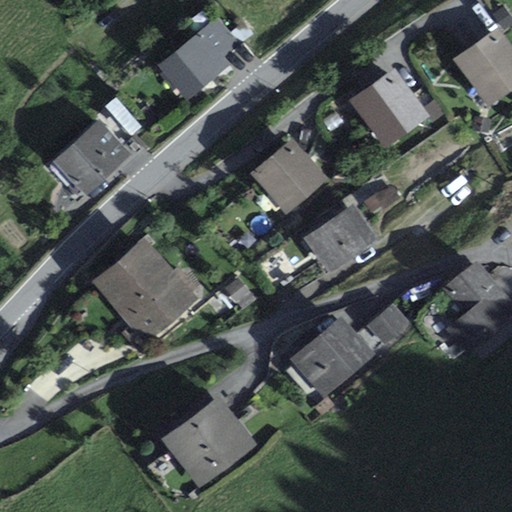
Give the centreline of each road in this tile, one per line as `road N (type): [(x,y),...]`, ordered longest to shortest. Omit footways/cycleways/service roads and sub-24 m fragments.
road 1 (residential): [(511,258),(490,254),(415,272),(112,379),(0,432)]
road 2 (tertiary): [(39,287),(93,228),(355,0)]
